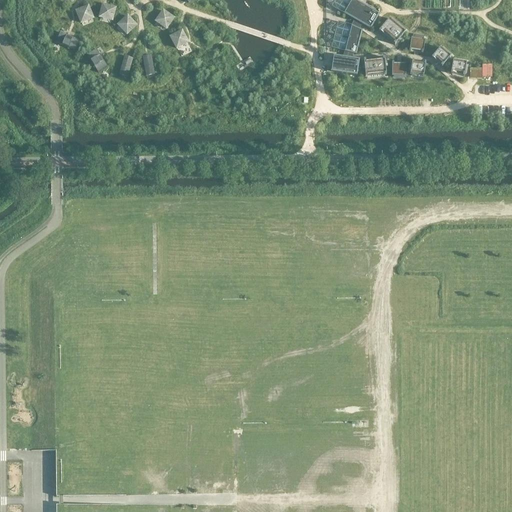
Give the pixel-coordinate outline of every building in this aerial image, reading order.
[(353,22),(352,23),(360,27),(361,25),(370,30),(379,15),(353,0),(343,0),(337,11),(354,20),(353,22)] [(115,9),(105,6),(103,6),(99,18),(111,21),(112,21),(115,9)] [(88,7),(78,11),(76,12),(81,23),(92,19),(92,18),(88,7)] [(156,22),(166,29),(167,27),(173,19),(163,11),(156,22)] [(136,26),(128,18),(127,17),(118,25),(127,35),(136,26)] [(405,33),(404,32),(403,32),(395,25),(390,21),(391,20),(389,19),(378,32),(380,33),(381,32),(394,43),(393,44),(394,46),(405,33)] [(344,54),(344,55),(352,57),(352,56),(353,54),(356,55),(362,31),(359,30),(359,29),(360,27),(352,23),(352,24),(350,27),(344,25),(337,50),(344,52),(344,54)] [(176,49),(177,48),(187,43),(186,40),(181,32),(170,38),(176,49)] [(79,41),(73,38),(60,33),(56,43),(75,51),(79,41)] [(411,38),(409,52),(410,52),(411,50),(421,51),(421,53),(421,54),(423,54),(425,40),(423,40),(412,39),(412,38),(411,38)] [(440,48),(431,59),(432,60),(434,58),(438,62),(442,65),(440,67),(442,68),(451,57),(449,56),(445,53),(441,49),(440,48)] [(104,61),(96,49),(87,56),(98,73),(107,67),(104,61)] [(352,57),(344,55),(343,58),(337,57),(332,57),(330,72),(334,73),(357,76),(359,61),(352,59),(352,57)] [(133,59),(132,58),(125,56),(124,56),(118,75),(119,75),(126,77),(127,78),(133,59)] [(151,56),(150,56),(143,57),(142,57),(146,77),(154,75),(151,56)] [(365,60),(363,61),(365,77),(367,77),(367,76),(384,75),(386,75),(384,58),(382,59),(382,61),(365,63),(365,60)] [(426,63),(424,63),(424,65),(418,64),(413,64),(414,61),(412,61),(412,62),(410,75),(411,75),(412,75),(422,76),(422,77),(423,77),(426,63)] [(466,63),(465,63),(459,63),(454,62),(454,61),(453,61),(450,75),(452,75),(452,73),(458,74),(463,74),(462,77),(464,77),(464,76),(466,63)] [(394,62),(392,62),(392,76),(393,76),(393,75),(404,76),(405,76),(406,62),(404,62),(404,65),(394,65),(394,62)] [(430,98),(404,99),(404,106),(430,106),(430,98)] [(241,419),(313,418),(312,367),(240,368),(241,419)] [(352,408),(368,408),(367,378),(352,378),(352,408)] [(186,433),(187,471),(198,471),(197,433),(186,433)] [(43,454),(29,454),(30,464),(24,464),(25,484),(44,483),(43,454)]
